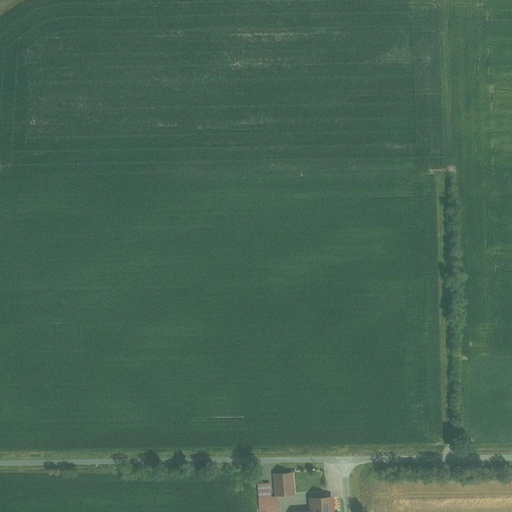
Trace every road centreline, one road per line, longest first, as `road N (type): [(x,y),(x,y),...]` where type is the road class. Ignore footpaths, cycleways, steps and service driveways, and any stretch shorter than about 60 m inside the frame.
road 1 (unclassified): [(0,456),(344,449)]
road 2 (unclassified): [(344,449),(511,446)]
